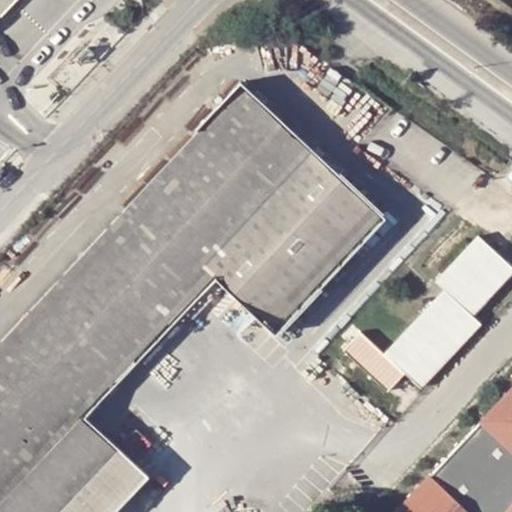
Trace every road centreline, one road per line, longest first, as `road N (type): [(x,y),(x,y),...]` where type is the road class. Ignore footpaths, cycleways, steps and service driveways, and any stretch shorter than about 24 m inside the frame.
road 1 (unclassified): [(0,214),(178,24)]
road 2 (secondary): [(358,0),(511,112)]
road 3 (secondary): [(511,74),(408,0)]
